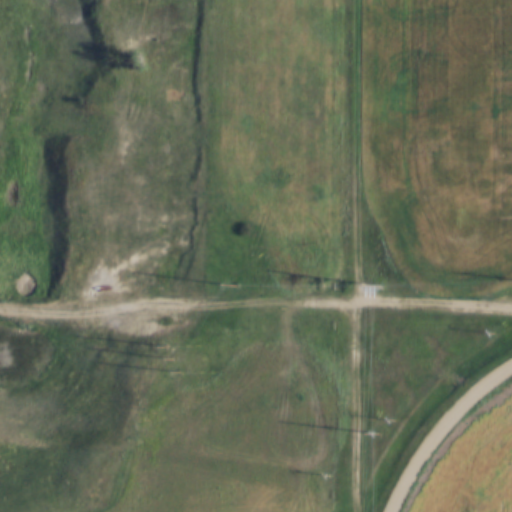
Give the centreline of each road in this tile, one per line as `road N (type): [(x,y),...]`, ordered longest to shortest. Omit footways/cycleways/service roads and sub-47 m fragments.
road 1 (track): [(359,511),(351,0)]
road 2 (track): [(0,306),(511,307)]
road 3 (residential): [(391,511),(436,435),(511,363)]
